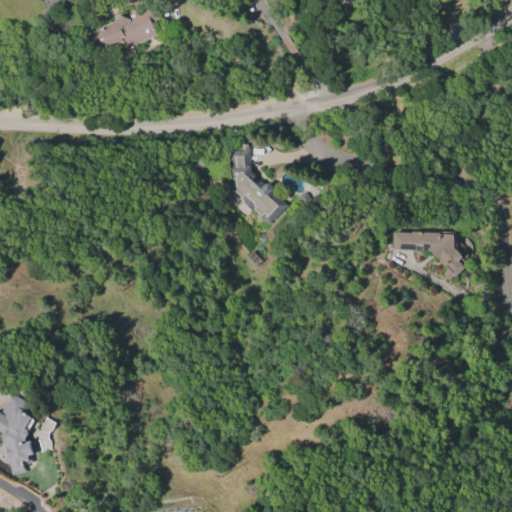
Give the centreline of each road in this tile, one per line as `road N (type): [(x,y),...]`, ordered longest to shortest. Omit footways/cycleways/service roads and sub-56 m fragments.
road 1 (residential): [(0,122),(139,128),(329,103),(405,74),(511,14)]
road 2 (residential): [(286,109),(300,137),(330,161),(455,180),(482,196),(495,217),(501,294),(511,317)]
